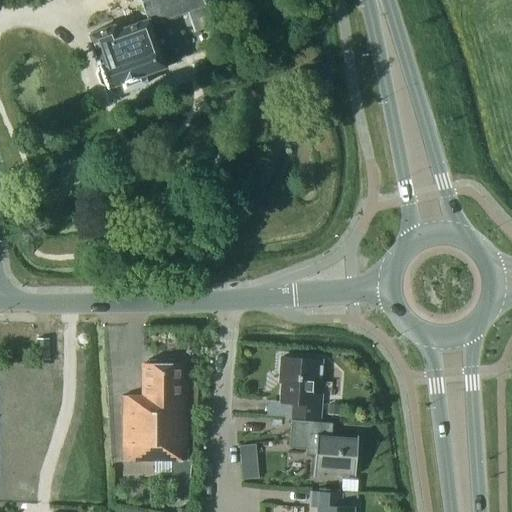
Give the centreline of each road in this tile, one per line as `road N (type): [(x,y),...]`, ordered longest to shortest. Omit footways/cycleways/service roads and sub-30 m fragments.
road 1 (secondary): [(435,236),(378,0)]
road 2 (tertiary): [(1,302),(233,299)]
road 3 (residential): [(227,511),(220,478),(233,299)]
road 4 (secondary): [(464,511),(452,339)]
road 5 (tertiary): [(233,299),(390,293)]
